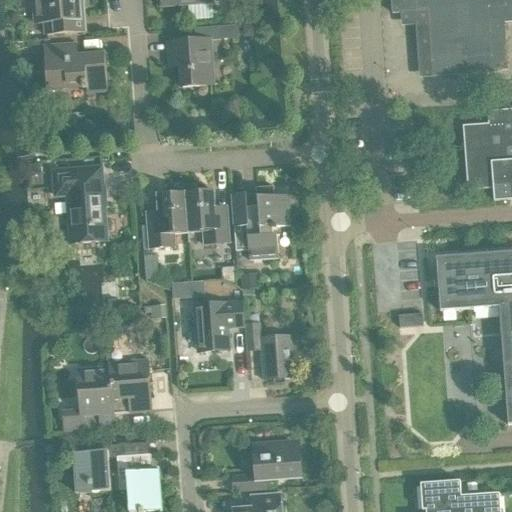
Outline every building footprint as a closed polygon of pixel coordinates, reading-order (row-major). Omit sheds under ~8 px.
[(44,25),(45,37),(85,34),(82,0),(32,0),(35,25),(44,25)] [(511,0),(391,0),(392,15),(401,14),(426,12),(431,77),(462,75),(508,72),(505,35),(504,24),(511,23),(511,0)] [(213,87),(210,42),(237,39),(236,26),(194,29),(195,42),(168,44),(169,59),(179,58),(181,89),(213,87)] [(255,26),(243,27),(244,35),(248,38),(256,37),(255,26)] [(47,92),(82,89),(82,90),(86,90),(86,95),(107,93),(104,55),(77,57),(76,45),(44,48),(47,92)] [(511,123),(463,127),(468,192),(493,190),(494,203),(511,201),(511,123)] [(67,197),(71,245),(106,243),(101,170),(54,173),(55,198),(67,197)] [(277,231),(277,229),(291,228),(288,197),(274,198),(273,188),(255,189),(256,194),(232,196),(236,253),(249,252),(250,262),(279,259),(277,237),(273,237),(273,231),(277,231)] [(185,195),(189,235),(203,233),(204,247),(229,245),(226,208),(215,209),(213,192),(185,195)] [(173,236),(189,235),(185,195),(158,197),(159,213),(146,214),(150,251),(174,249),(173,236)] [(511,253),(437,259),(441,313),(499,308),(508,426),(511,426),(511,253)] [(234,268),(222,269),(222,281),(235,286),(234,268)] [(256,275),(240,276),(242,291),(257,290),(256,275)] [(173,300),(205,298),(204,282),(172,284),(173,300)] [(116,299),(108,300),(108,308),(116,307),(116,299)] [(198,353),(229,350),(227,329),(244,327),(243,305),(195,309),(198,353)] [(165,307),(157,307),(158,319),(166,319),(165,307)] [(423,315),(399,317),(400,329),(423,328),(423,315)] [(247,353),(261,352),(263,381),(294,379),(292,338),(260,340),(260,326),(245,327),(247,353)] [(110,366),(113,415),(143,413),(142,399),(150,399),(147,363),(110,366)] [(92,417),(113,415),(110,366),(109,366),(110,370),(78,372),(81,412),(63,413),(65,435),(93,433),(92,417)] [(108,459),(116,458),(149,456),(148,444),(96,448),(96,453),(73,454),(76,494),(110,492),(108,459)] [(256,475),(233,477),(234,492),(265,490),(264,481),(300,479),(298,449),(283,450),(283,444),(254,446),(256,475)] [(151,456),(149,456),(116,458),(119,491),(127,490),(128,511),(146,511),(161,511),(159,487),(153,487),(151,456)] [(426,511),(460,511),(460,497),(461,497),(459,482),(421,485),(422,511),(426,511)] [(233,511),(281,511),(280,495),(250,497),(251,509),(233,511)] [(460,497),(460,511),(500,511),(499,495),(461,497),(460,497)]
